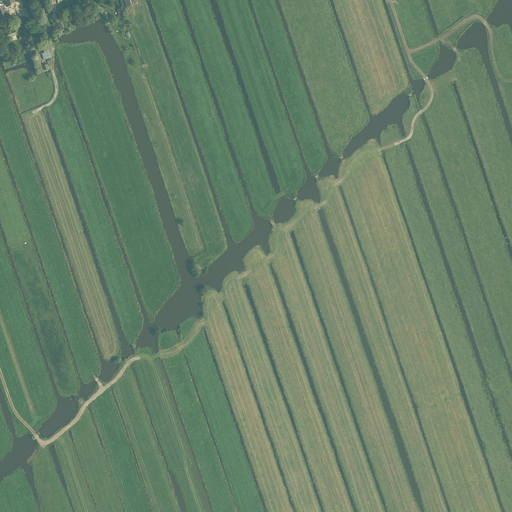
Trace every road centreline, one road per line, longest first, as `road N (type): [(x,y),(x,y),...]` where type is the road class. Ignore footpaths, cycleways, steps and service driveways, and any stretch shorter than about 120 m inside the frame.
road 1 (track): [(314,209),(374,152),(410,136),(430,101),(431,87),(409,58),(390,0)]
road 2 (track): [(102,387),(43,445),(15,413),(0,368)]
